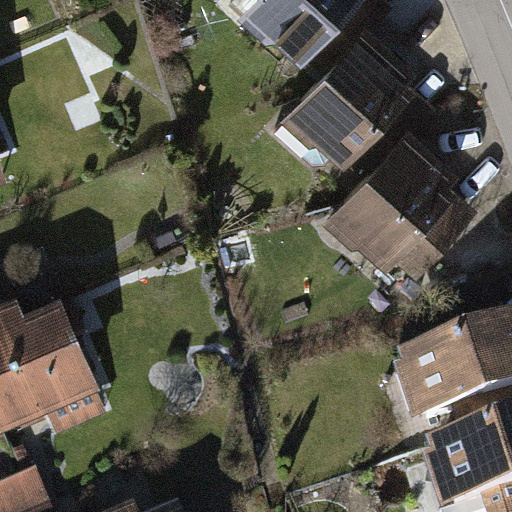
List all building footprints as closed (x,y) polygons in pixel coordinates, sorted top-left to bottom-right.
[(249,0),(236,15),(320,81),(366,31),(389,8),(380,0),(249,0)] [(320,81),(284,120),(355,186),(401,136),(437,98),(366,31),(320,81)] [(401,136),(321,227),(389,282),(415,257),(432,259),(477,199),(401,136)] [(96,400),(54,289),(0,310),(0,399),(13,432),(96,400)] [(511,319),(382,362),(411,450),(511,417),(511,319)] [(0,399),(0,437),(13,432),(0,399)] [(511,511),(511,417),(411,450),(431,511),(456,511),(476,505),(478,511),(511,511)]
